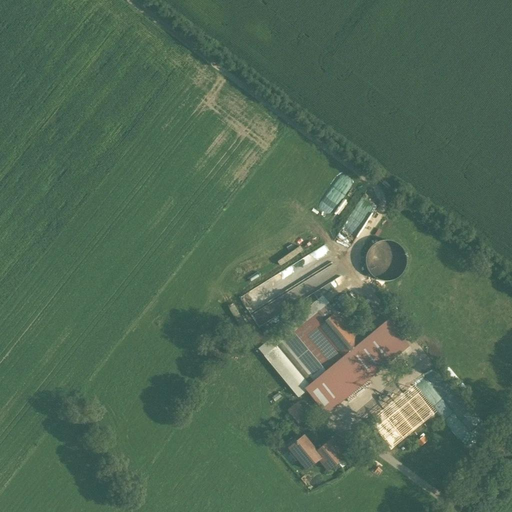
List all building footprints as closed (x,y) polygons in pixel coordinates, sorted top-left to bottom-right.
[(342,233),(355,242),(379,203),(365,194),(345,226),(341,223),(333,235),(339,238),(342,233)] [(405,276),(412,247),(381,238),(373,267),(405,276)] [(237,316),(280,295),(276,287),(274,288),(272,282),(230,302),(237,316)] [(328,294),(312,307),(318,316),(335,302),(328,294)] [(382,362),(337,308),(319,322),(346,354),(329,368),(314,351),(294,368),(328,408),(382,362)] [(406,343),(383,317),(373,326),(396,352),(406,343)] [(436,404),(417,380),(385,405),(404,429),(436,404)] [(284,390),(274,399),(282,409),(293,400),(284,390)] [(300,400),(290,409),(302,423),(312,414),(300,400)] [(324,446),(307,427),(288,444),(311,468),(322,458),(331,468),(353,448),(339,433),(324,446)]
